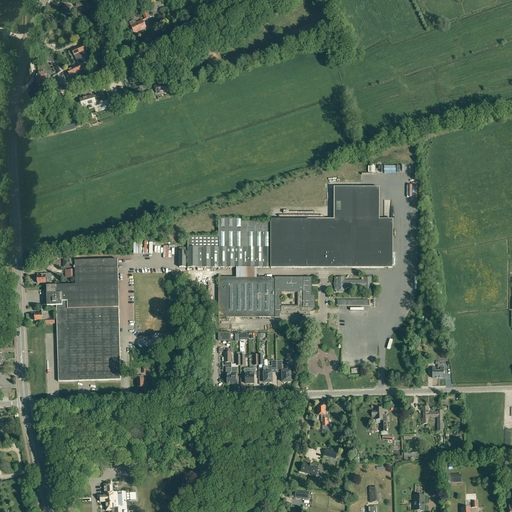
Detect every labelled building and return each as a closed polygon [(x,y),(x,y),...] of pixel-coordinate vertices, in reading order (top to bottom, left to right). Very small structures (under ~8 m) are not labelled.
[(62,11),(62,12),(68,14),(69,14),(72,15),(73,11),(70,10),(71,7),(64,5),(63,9),(62,8),(62,11)] [(142,20),(136,23),(135,20),(129,22),(134,33),(140,30),(140,31),(145,29),(145,28),(146,28),(142,20)] [(71,50),(78,66),(68,71),(69,75),(75,73),(75,74),(78,73),(77,72),(85,68),(82,60),(88,58),(82,45),(71,50)] [(190,74),(209,64),(203,55),(185,64),(190,74)] [(59,60),(52,63),(57,74),(63,71),(59,60)] [(47,84),(47,82),(49,75),(37,73),(37,75),(36,75),(35,79),(36,79),(35,83),(36,83),(35,85),(39,86),(40,84),(43,85),(44,83),(47,84)] [(114,79),(107,82),(109,85),(106,87),(109,92),(134,78),(132,73),(115,81),(114,79)] [(155,86),(157,94),(167,91),(165,83),(155,86)] [(143,94),(141,89),(135,92),(133,92),(130,93),(132,98),(143,94)] [(105,100),(103,94),(103,93),(97,95),(93,97),(93,95),(80,99),(82,107),(95,103),(99,101),(99,102),(105,100)] [(236,268),(236,277),(218,277),(218,317),(279,318),(279,312),(281,312),(281,313),(298,313),(298,314),(310,314),(310,312),(314,312),(314,308),(315,308),(315,296),(312,296),(312,278),(303,278),(275,277),(275,279),(271,279),(271,277),(257,277),(257,268),(270,268),(270,269),(393,269),(393,220),(379,220),(379,188),(334,188),(334,220),(270,220),(270,222),(247,222),(247,221),(242,221),(242,219),(218,219),(218,237),(188,237),(188,268),(236,268)] [(56,309),(57,342),(58,382),(89,381),(121,380),(120,340),(119,308),(117,260),(91,261),(74,261),(75,285),(56,286),(46,286),(47,306),(56,306),(56,309)] [(37,274),(38,276),(38,277),(37,277),(38,283),(42,283),(42,284),(44,284),(44,283),(45,283),(48,283),(51,282),(50,277),(53,277),(52,273),(37,274)] [(345,277),(334,277),(334,282),(334,286),(334,291),(345,291),(345,288),(364,288),(364,291),(371,291),(371,278),(364,278),(364,280),(345,280),(345,277)] [(41,312),(42,314),(34,314),(34,315),(34,316),(34,317),(34,318),(34,321),(42,320),(45,320),(46,320),(47,320),(46,312),(41,312)] [(271,366),(267,366),(268,383),(269,383),(271,383),(271,382),(272,382),(272,376),(272,373),(277,373),(276,361),(271,361),(271,366)] [(286,382),(286,370),(282,370),(281,361),(276,361),(277,373),(282,373),(282,382),(283,382),(283,383),(285,383),(286,382)] [(317,411),(317,415),(325,415),(325,412),(324,412),(324,407),(317,407),(317,411)] [(427,413),(427,407),(421,407),(422,410),(423,410),(423,419),(422,419),(422,424),(428,424),(428,418),(437,418),(438,431),(443,431),(443,427),(442,427),(442,411),(437,412),(437,413),(427,413)] [(376,408),(376,412),(372,412),(372,417),(375,417),(375,420),(376,420),(376,424),(380,424),(380,422),(380,420),(383,420),(382,415),(382,408),(376,408)] [(0,423),(9,422),(7,414),(2,415),(1,414),(0,414),(0,423)] [(338,452),(326,448),(324,456),(336,459),(338,452)] [(303,465),(302,464),(301,468),(302,468),(301,472),(315,476),(318,467),(313,466),(308,464),(308,465),(303,464),(303,465)] [(461,474),(448,475),(448,483),(461,483),(461,474)] [(114,507),(113,494),(112,494),(112,491),(111,485),(109,485),(109,484),(108,485),(105,485),(105,496),(101,496),(101,502),(106,502),(106,511),(111,510),(114,510),(114,507)] [(377,487),(369,488),(370,503),(378,502),(378,493),(377,493),(377,487)] [(294,499),(308,500),(309,491),(296,490),(294,499)] [(415,506),(415,511),(416,511),(417,511),(420,511),(422,511),(423,511),(424,503),(425,503),(425,496),(414,496),(414,503),(416,503),(416,506),(415,506)]
